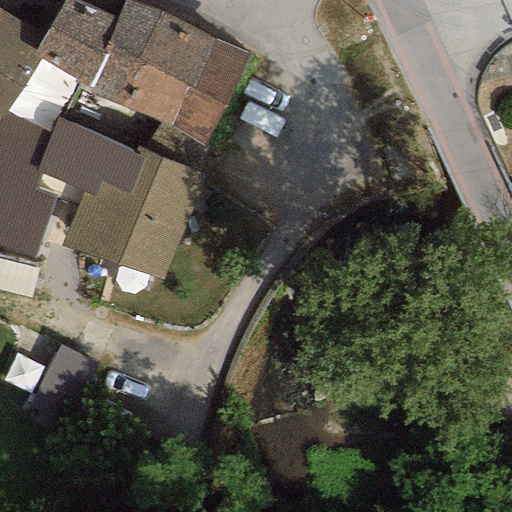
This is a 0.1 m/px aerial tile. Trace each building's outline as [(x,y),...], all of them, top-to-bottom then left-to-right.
[(86,87),(115,17),(76,0),(63,0),(45,35),(32,53),(40,60),(86,87)] [(246,54),(127,0),(122,0),(115,17),(86,87),(85,91),(202,145),(246,54)] [(45,35),(0,8),(0,117),(5,113),(40,60),(32,53),(45,35)] [(49,135),(5,113),(0,117),(0,248),(31,260),(54,198),(75,206),(80,193),(93,198),(99,182),(128,194),(144,154),(134,150),(55,119),(49,135)] [(136,147),(134,150),(144,154),(128,194),(99,182),(93,198),(80,193),(75,206),(61,243),(161,282),(203,174),(136,147)] [(60,337),(32,393),(66,409),(93,353),(60,337)]
